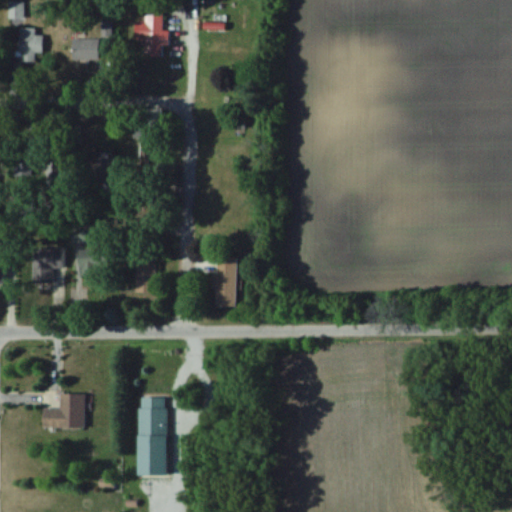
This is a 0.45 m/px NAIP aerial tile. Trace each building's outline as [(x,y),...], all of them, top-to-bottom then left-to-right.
[(166,31),(167,2),(142,1),(140,54),(165,55),(166,43),(171,43),(171,31),(166,31)] [(26,18),(26,2),(10,2),(10,18),(26,18)] [(38,28),(20,28),(20,55),(46,55),(46,35),(38,35),(38,28)] [(75,59),(106,59),(106,38),(88,38),(88,33),(75,33),(75,59)] [(116,192),(116,152),(101,152),(101,192),(116,192)] [(92,240),(90,225),(72,228),(75,243),(92,240)] [(0,229),(0,246),(15,247),(15,229),(0,229)] [(67,249),(39,249),(39,283),(56,283),(56,267),(67,267),(67,249)] [(111,249),(81,249),(81,276),(111,276),(111,249)] [(238,306),(238,255),(218,255),(218,306),(238,306)] [(137,292),(158,292),(158,262),(137,262),(137,292)] [(88,428),(88,393),(63,393),(63,408),(46,408),(46,428),(88,428)] [(172,475),(171,397),(142,397),(143,475),(172,475)]
